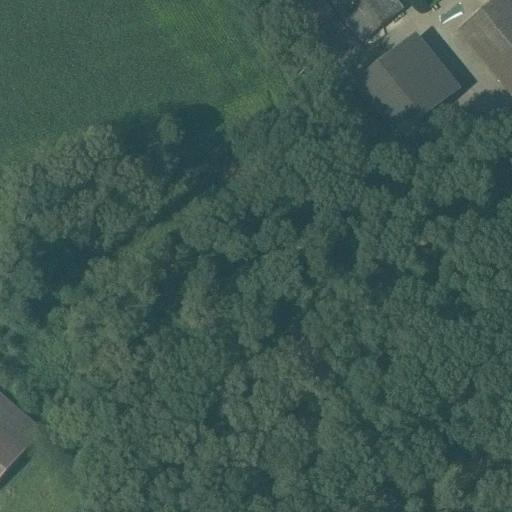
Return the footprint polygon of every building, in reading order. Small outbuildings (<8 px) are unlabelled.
[(390,0),(325,0),(361,43),(400,12),(390,0)] [(511,92),(511,16),(500,1),(460,33),(510,95),(511,92)] [(320,4),(306,16),(318,30),(332,19),(320,4)] [(397,50),(351,88),(396,144),(443,106),(397,50)] [(0,483),(25,454),(0,432),(0,483)]
